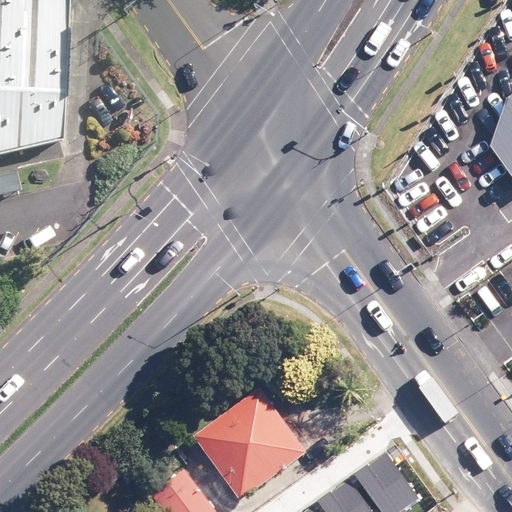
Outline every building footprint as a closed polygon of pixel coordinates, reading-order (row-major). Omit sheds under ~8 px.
[(69,0),(0,0),(0,156),(60,142),(69,0)] [(511,105),(491,149),(511,181),(511,105)] [(257,391),(192,438),(239,502),(304,454),(257,391)] [(386,452),(354,475),(381,511),(405,511),(404,509),(419,498),(386,452)] [(123,475),(108,459),(92,474),(108,490),(123,475)] [(213,511),(183,471),(149,496),(160,511),(213,511)] [(373,511),(348,478),(317,501),(325,511),(373,511)] [(109,511),(115,506),(89,480),(75,493),(94,511),(109,511)]
